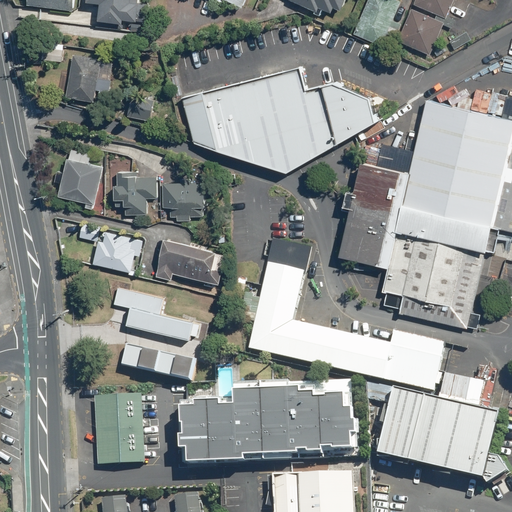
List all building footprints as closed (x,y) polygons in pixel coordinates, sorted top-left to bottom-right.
[(75,0),(43,0),(46,13),(77,7),(75,0)] [(104,0),(109,1),(106,18),(133,21),(134,17),(148,19),(150,0),(146,0),(104,0)] [(343,10),(346,0),(292,0),(319,11),(320,7),(333,12),(335,7),(343,10)] [(402,1),(399,0),(369,0),(356,33),(383,45),(402,1)] [(454,0),(415,0),(415,3),(446,17),(454,0)] [(104,2),(82,5),(84,20),(106,17),(104,2)] [(445,22),(413,7),(398,40),(431,54),(445,22)] [(65,49),(44,47),(43,59),(64,61),(65,49)] [(103,59),(75,54),(68,97),(96,101),(98,89),(110,91),(112,79),(100,77),(103,59)] [(301,66),(184,96),(197,142),(289,170),(378,119),(371,95),(336,82),(308,89),(301,66)] [(156,99),(132,95),(129,117),(152,120),(156,99)] [(398,229),(487,248),(492,225),(511,132),(511,116),(426,98),(398,229)] [(511,132),(492,225),(511,229),(511,132)] [(70,158),(68,157),(59,195),(96,203),(105,165),(91,162),(93,153),(73,148),(70,158)] [(104,152),(95,150),(94,156),(103,158),(104,152)] [(342,256),(389,266),(409,172),(362,162),(342,256)] [(120,184),(116,184),(116,199),(126,198),(127,214),(149,214),(148,198),(158,198),(158,176),(139,176),(139,171),(119,171),(120,184)] [(182,182),(164,182),(164,207),(172,207),(172,216),(179,216),(179,220),(192,220),(192,216),(205,216),(205,206),(207,206),(207,191),(203,191),(203,182),(192,182),(192,179),(182,179),(182,182)] [(102,227),(83,223),(81,238),(99,241),(102,227)] [(487,248),(398,229),(382,306),(471,324),(487,248)] [(141,256),(145,239),(108,231),(106,241),(100,240),(95,263),(132,271),(136,255),(141,256)] [(219,249),(165,238),(157,276),(173,279),(175,272),(221,282),(224,269),(215,267),(219,249)] [(446,343),(395,331),(393,342),(297,320),(313,247),(275,238),(249,347),(435,390),(446,343)] [(119,287),(115,303),(132,307),(128,324),(191,338),(195,320),(163,313),(166,297),(119,287)] [(199,360),(129,343),(124,364),(193,381),(199,360)] [(492,386),(453,378),(449,394),(488,403),(492,386)] [(499,410),(366,379),(367,398),(388,402),(376,451),(482,475),(486,482),(507,469),(497,455),(489,452),(499,410)] [(198,408),(183,408),(184,425),(186,425),(187,437),(182,437),(182,449),(190,449),(191,463),(207,463),(207,461),(218,460),(218,462),(240,461),(239,449),(246,449),(247,456),(293,454),(293,446),(300,446),(300,450),(310,450),(311,453),(324,452),(324,447),(335,447),(335,449),(354,448),(354,434),(361,434),(361,421),(354,421),(354,409),(347,409),(346,395),(317,396),(317,393),(303,394),(302,388),(236,391),(237,405),(222,406),(222,400),(198,401),(198,408)] [(144,394),(97,395),(100,464),(147,463),(144,394)] [(355,511),(354,472),(275,475),(276,511),(355,511)] [(203,511),(201,492),(176,495),(177,511),(203,511)] [(129,511),(128,495),(103,498),(104,511),(129,511)]
